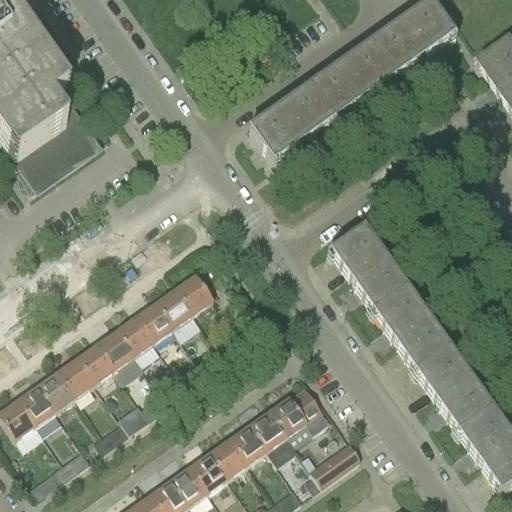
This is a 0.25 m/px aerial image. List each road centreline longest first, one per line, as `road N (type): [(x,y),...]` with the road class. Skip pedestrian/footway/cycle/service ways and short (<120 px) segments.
road 1 (residential): [(511,183),(463,114),(268,249)]
road 2 (tertiary): [(451,511),(268,249)]
road 3 (residential): [(201,156),(399,14),(389,0)]
road 4 (residential): [(0,325),(212,177)]
road 5 (tertiary): [(201,156),(91,0)]
